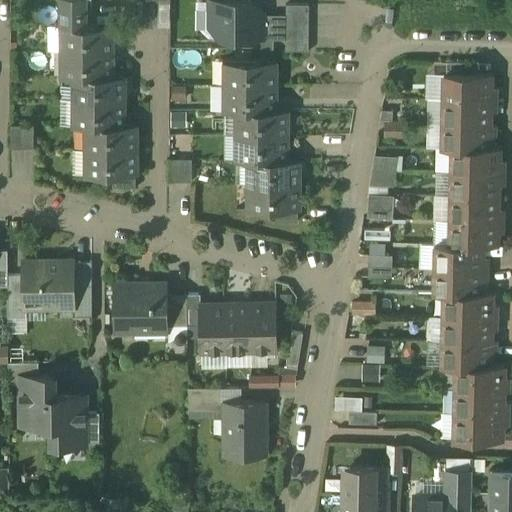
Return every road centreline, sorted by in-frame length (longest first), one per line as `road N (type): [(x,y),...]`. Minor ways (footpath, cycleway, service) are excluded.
road 1 (residential): [(342,279),(381,18),(346,0)]
road 2 (residential): [(300,511),(342,279)]
road 3 (residential): [(168,239),(162,42)]
road 4 (residential): [(1,197),(4,13)]
road 5 (residential): [(342,279),(168,239)]
road 6 (residential): [(168,239),(1,197)]
